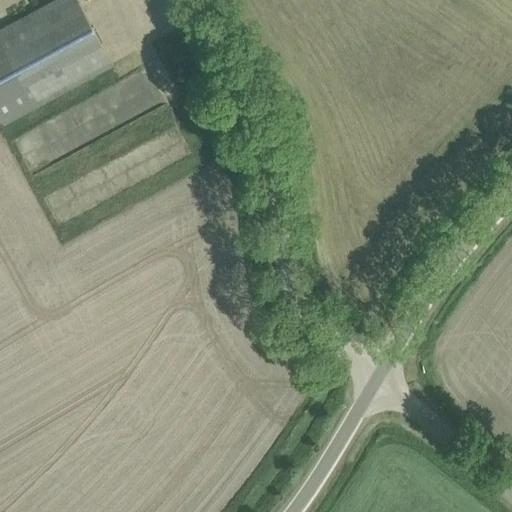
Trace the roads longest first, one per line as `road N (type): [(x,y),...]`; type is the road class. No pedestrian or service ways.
road 1 (unclassified): [(379,374),(292,268),(272,154),(198,0)]
road 2 (tertiary): [(379,374),(511,201)]
road 3 (unclassified): [(511,489),(379,374)]
road 4 (tertiary): [(292,511),(379,374)]
